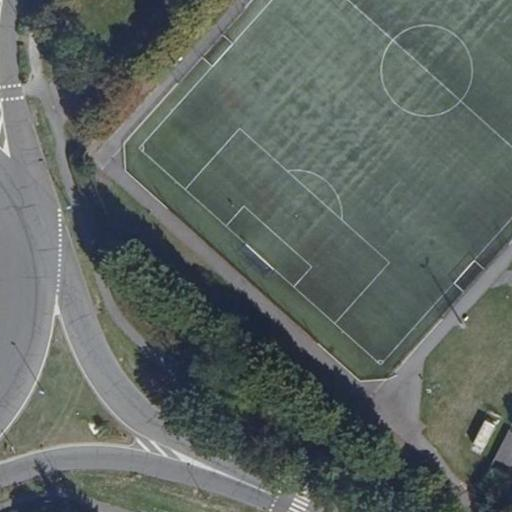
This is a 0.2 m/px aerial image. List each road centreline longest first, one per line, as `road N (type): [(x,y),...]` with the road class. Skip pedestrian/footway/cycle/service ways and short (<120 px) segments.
road 1 (tertiary): [(235,479),(114,393),(58,274),(26,254)]
road 2 (tertiary): [(0,474),(82,454),(235,479)]
road 3 (tertiary): [(12,212),(25,155),(12,92),(11,0)]
road 4 (tertiary): [(0,391),(29,306),(26,254)]
